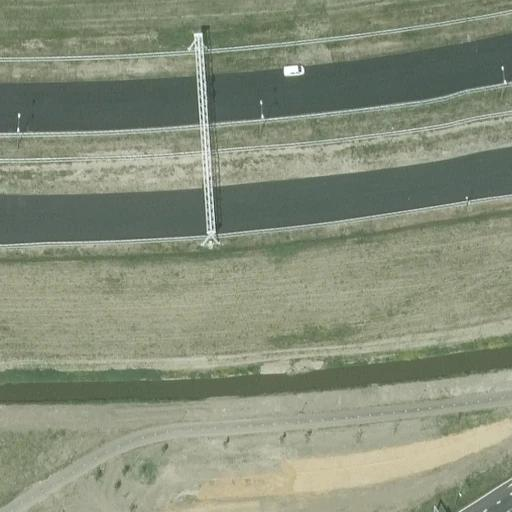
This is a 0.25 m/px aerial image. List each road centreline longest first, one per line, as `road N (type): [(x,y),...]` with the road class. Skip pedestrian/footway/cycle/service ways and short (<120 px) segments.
road 1 (motorway): [(511,60),(269,98),(0,111)]
road 2 (motorway): [(0,205),(315,190),(511,165)]
